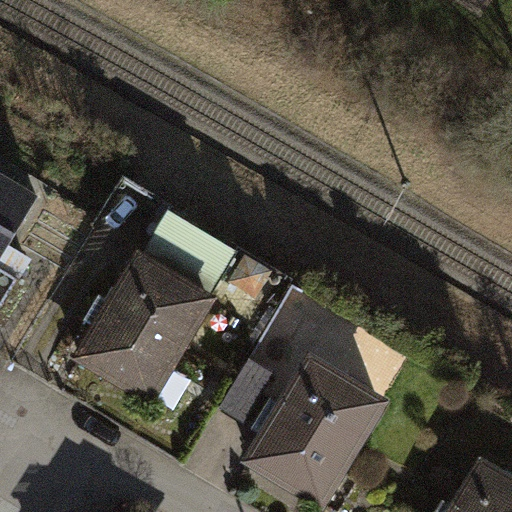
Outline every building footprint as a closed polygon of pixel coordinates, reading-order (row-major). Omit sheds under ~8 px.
[(0,243),(29,196),(0,177),(0,243)] [(160,210),(132,256),(201,298),(229,251),(160,210)] [(89,326),(72,355),(141,397),(201,298),(132,256),(104,303),(92,295),(77,319),(89,326)] [(265,372),(240,357),(211,404),(236,419),(265,372)] [(302,360),(243,459),(313,501),(372,402),(302,360)] [(511,511),(511,486),(474,463),(444,511),(511,511)]
